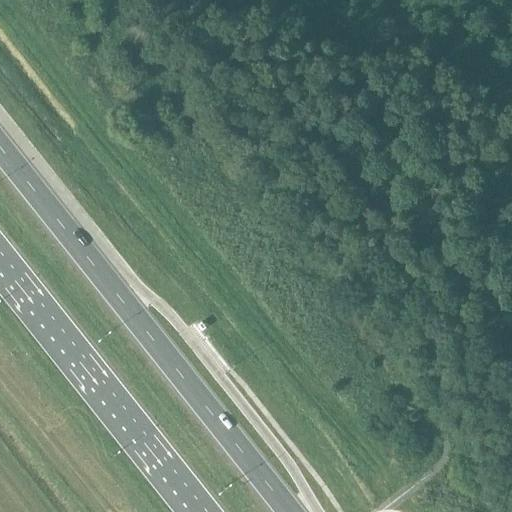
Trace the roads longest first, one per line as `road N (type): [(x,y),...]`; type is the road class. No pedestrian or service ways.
road 1 (trunk): [(288,511),(0,149)]
road 2 (trunk): [(0,253),(206,511)]
